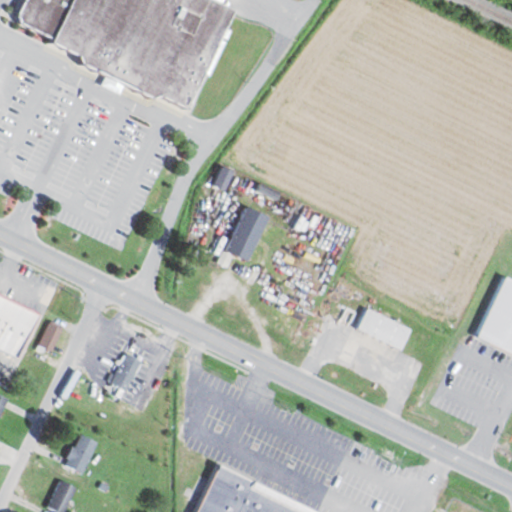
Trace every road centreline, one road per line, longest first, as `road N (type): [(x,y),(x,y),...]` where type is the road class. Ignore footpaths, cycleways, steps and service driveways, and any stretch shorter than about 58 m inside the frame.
road 1 (tertiary): [(511,485),(104,284)]
road 2 (residential): [(0,507),(104,284)]
